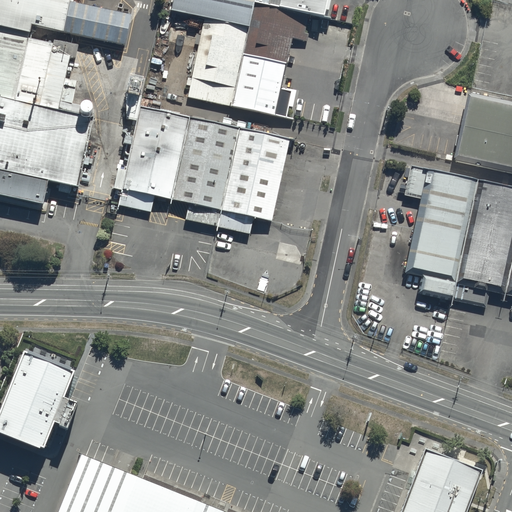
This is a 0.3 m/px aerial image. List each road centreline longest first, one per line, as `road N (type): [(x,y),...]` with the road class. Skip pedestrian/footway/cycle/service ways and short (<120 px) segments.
road 1 (unclassified): [(314,354),(379,65),(421,17)]
road 2 (tertiary): [(0,301),(157,307),(314,354)]
road 3 (tertiary): [(314,354),(511,427)]
